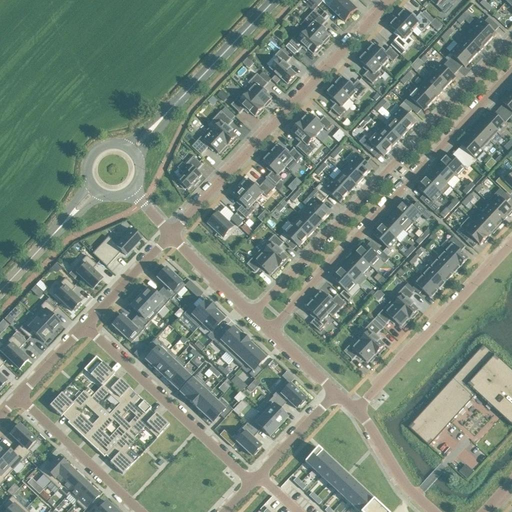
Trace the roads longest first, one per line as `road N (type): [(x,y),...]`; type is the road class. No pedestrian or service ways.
road 1 (residential): [(511,39),(252,314)]
road 2 (residential): [(269,330),(511,71)]
road 3 (residential): [(389,0),(170,234)]
road 4 (residential): [(84,325),(251,483)]
road 5 (residential): [(355,411),(511,243)]
road 6 (residential): [(18,396),(142,511)]
road 7 (tertiary): [(275,0),(159,121)]
road 8 (residential): [(170,234),(84,325)]
road 9 (unknown): [(126,365),(207,272)]
